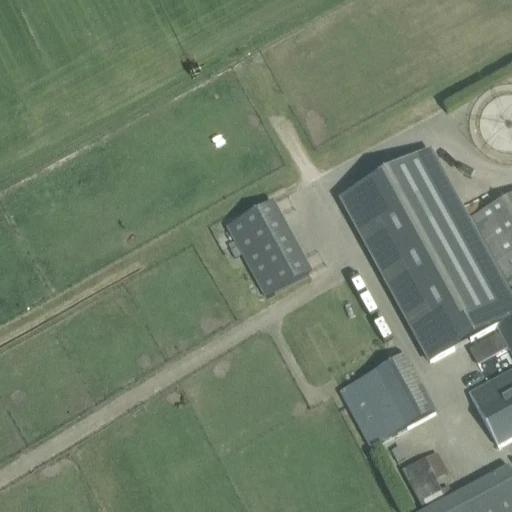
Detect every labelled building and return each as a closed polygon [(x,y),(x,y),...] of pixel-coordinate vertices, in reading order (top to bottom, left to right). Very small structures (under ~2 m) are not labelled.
[(430,364),(498,327),(511,319),(511,301),(469,223),(432,152),(340,202),(430,364)] [(511,319),(498,327),(511,352),(511,199),(469,223),(511,301),(511,319)] [(469,207),(474,218),(490,210),(485,199),(469,207)] [(232,224),(264,300),(315,278),(284,203),(232,224)] [(511,373),(471,396),(499,449),(511,441),(511,373)] [(368,380),(342,394),(372,451),(397,437),(368,380)] [(403,474),(424,511),(431,511),(455,499),(451,490),(443,494),(437,483),(426,462),(403,474)] [(511,511),(511,471),(511,469),(455,499),(431,511),(511,511)]
